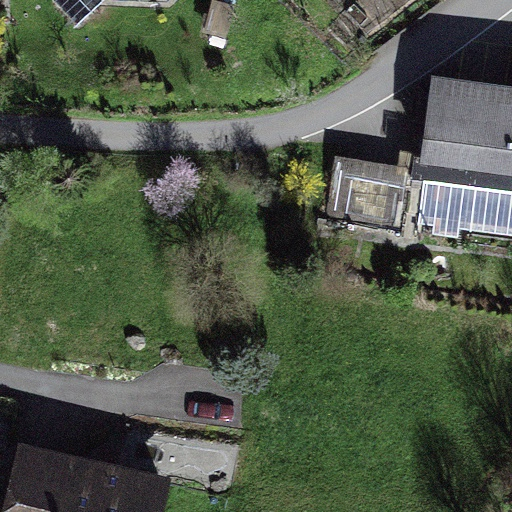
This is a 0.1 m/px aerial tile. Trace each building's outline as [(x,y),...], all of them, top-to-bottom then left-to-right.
[(104,0),(53,0),(78,26),(104,0)] [(235,4),(221,0),(212,0),(204,31),(226,37),(235,4)] [(511,76),(434,68),(420,158),(511,171),(511,76)] [(406,164),(336,153),(326,216),(397,227),(406,164)] [(511,171),(420,158),(413,224),(432,227),(432,235),(458,239),(458,230),(511,235),(511,171)] [(163,511),(173,472),(22,437),(3,511),(163,511)]
